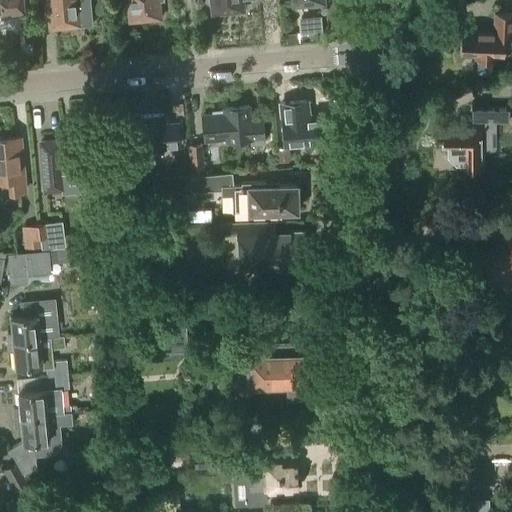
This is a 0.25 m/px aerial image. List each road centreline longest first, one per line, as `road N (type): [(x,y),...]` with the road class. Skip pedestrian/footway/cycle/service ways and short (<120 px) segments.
road 1 (residential): [(372,511),(365,54)]
road 2 (residential): [(0,87),(365,54)]
road 3 (track): [(369,249),(511,197)]
